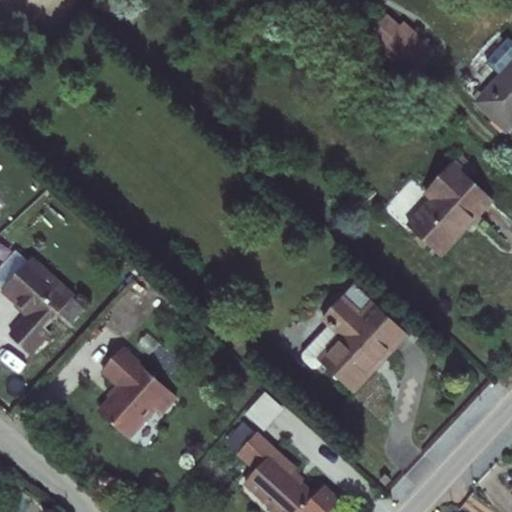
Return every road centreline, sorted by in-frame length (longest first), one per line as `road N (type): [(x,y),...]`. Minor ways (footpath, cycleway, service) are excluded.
road 1 (residential): [(413,511),(511,405)]
road 2 (residential): [(0,427),(88,511)]
